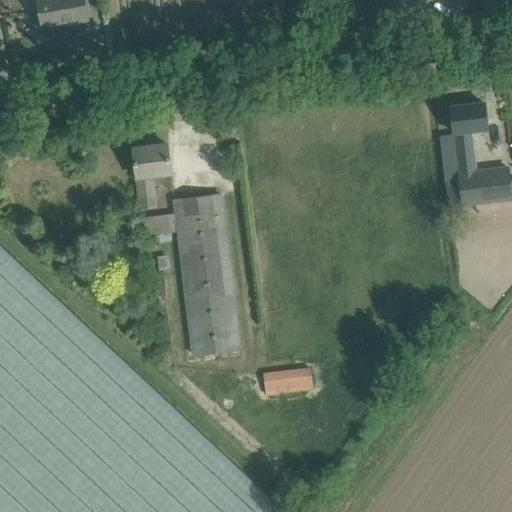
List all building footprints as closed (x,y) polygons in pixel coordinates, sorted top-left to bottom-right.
[(39,0),(40,6),(44,26),(74,21),(74,24),(88,21),(85,2),(84,0),(39,0)] [(488,128),(487,123),(485,103),(452,107),(460,171),(459,171),(463,207),(511,202),(508,167),(479,170),(474,130),(488,128)] [(172,173),(171,165),(169,145),(134,149),(142,210),(157,208),(153,175),(172,173)] [(169,233),(179,231),(195,354),(242,348),(222,193),(175,199),(177,213),(143,217),(145,235),(159,234),(160,241),(170,240),(169,233)] [(0,511),(273,511),(280,505),(0,244),(0,511)] [(266,395),(314,390),(312,368),(264,373),(266,395)]
